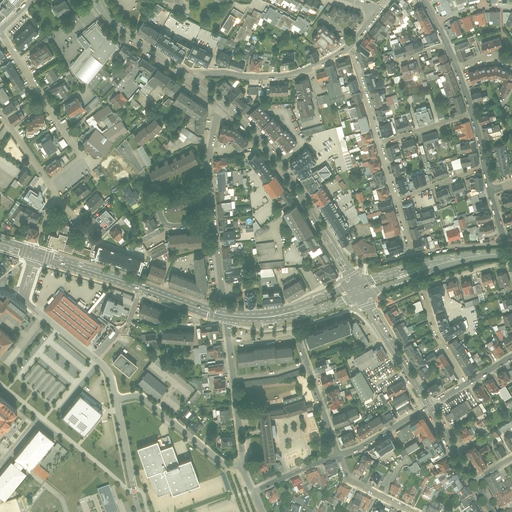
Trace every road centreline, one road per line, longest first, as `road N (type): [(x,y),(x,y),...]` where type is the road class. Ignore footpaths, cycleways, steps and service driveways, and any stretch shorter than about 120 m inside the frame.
road 1 (tertiary): [(219,98),(288,177),(359,290)]
road 2 (tertiary): [(226,316),(35,254)]
road 3 (residential): [(228,338),(297,336),(338,456)]
road 4 (residential): [(511,264),(422,290),(466,383)]
road 5 (residential): [(0,33),(82,156),(48,182)]
road 6 (residential): [(351,44),(287,75),(189,77)]
road 7 (tertiary): [(511,253),(430,265),(359,290)]
road 8 (residential): [(241,465),(225,465),(138,395),(116,400)]
road 9 (residential): [(116,400),(105,368),(35,310),(26,293)]
road 10 (tertiary): [(359,290),(289,314),(226,316)]
road 11 (tertiary): [(428,406),(359,290)]
road 12 (residential): [(212,224),(167,225),(126,151)]
road 13 (residential): [(228,338),(241,465)]
road 14 (residential): [(219,98),(206,161),(212,224)]
road 15 (tertiary): [(97,0),(124,32),(189,77)]
